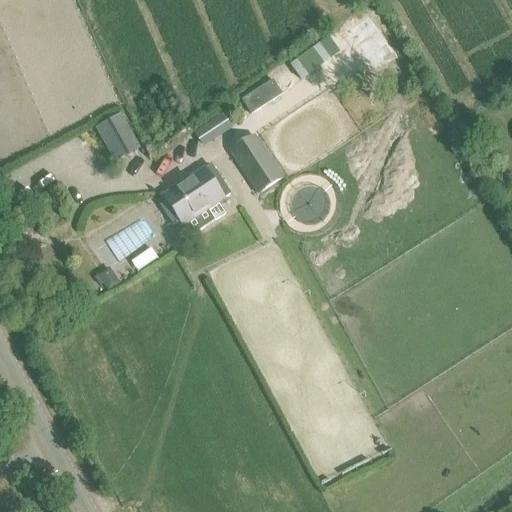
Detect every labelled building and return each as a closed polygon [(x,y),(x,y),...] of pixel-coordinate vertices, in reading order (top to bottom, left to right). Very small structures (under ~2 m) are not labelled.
[(301,83),(341,56),(329,38),(289,66),(301,83)] [(238,105),(248,118),(279,95),(270,82),(238,105)] [(223,118),(195,137),(203,150),(231,131),(223,118)] [(114,163),(137,151),(119,119),(97,132),(114,163)] [(254,139),(230,155),(258,198),(283,181),(254,139)] [(166,204),(160,208),(173,228),(179,224),(183,230),(187,228),(193,237),(225,215),(219,206),(232,197),(211,167),(205,170),(205,169),(162,197),(166,204)] [(98,279),(95,281),(100,288),(103,286),(108,293),(119,286),(110,271),(98,279)]
